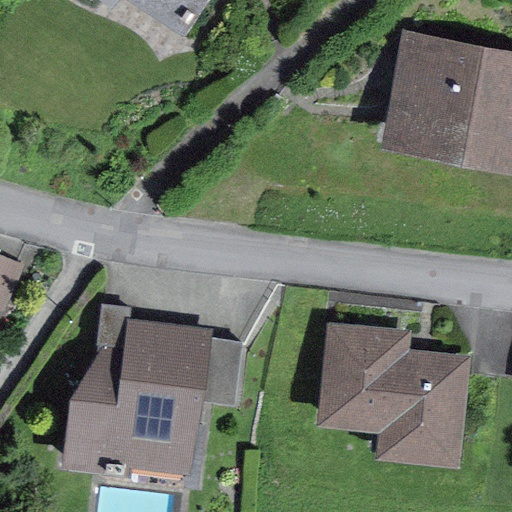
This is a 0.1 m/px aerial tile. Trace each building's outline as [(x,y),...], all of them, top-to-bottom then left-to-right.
[(97,0),(111,11),(120,1),(183,40),(207,0),(97,0)] [(511,50),(400,31),(378,154),(511,177),(511,50)] [(24,264),(0,254),(0,311),(4,313),(24,264)] [(62,403),(53,471),(124,481),(126,467),(196,476),(200,443),(191,442),(205,331),(127,321),(129,308),(98,304),(92,349),(62,403)] [(468,358),(409,352),(410,332),(323,324),(314,429),(374,435),(372,463),(458,470),(468,358)]
